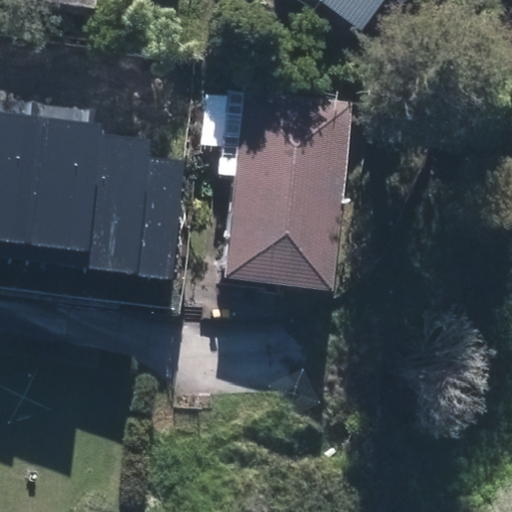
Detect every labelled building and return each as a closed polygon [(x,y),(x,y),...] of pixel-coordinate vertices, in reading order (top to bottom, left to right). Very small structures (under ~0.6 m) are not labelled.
[(87,0),(0,0),(0,5),(87,9),(87,0)] [(311,0),(360,34),(384,0),(311,0)] [(206,38),(47,31),(44,92),(203,99),(206,38)] [(27,237),(31,157),(16,156),(21,53),(0,52),(0,246),(14,247),(15,236),(27,237)] [(233,143),(223,279),(330,287),(340,150),(233,143)] [(186,221),(94,214),(87,306),(179,313),(186,221)]
